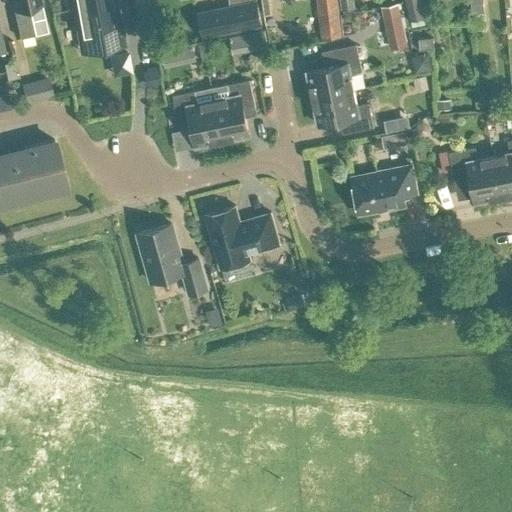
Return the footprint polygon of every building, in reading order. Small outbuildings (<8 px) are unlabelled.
[(12,0),(15,11),(14,12),(19,36),(33,33),(46,31),(39,2),(39,0),(12,0)] [(142,0),(114,0),(73,7),(80,47),(123,40),(119,14),(128,12),(131,25),(147,22),(142,0)] [(257,0),(247,0),(213,7),(218,34),(263,25),(257,0)] [(342,35),(337,0),(316,0),(321,38),(342,35)] [(339,0),(341,9),(354,8),(353,0),(339,0)] [(404,0),(409,20),(424,16),(420,0),(404,0)] [(470,0),(471,12),(483,11),(482,0),(470,0)] [(381,5),(390,48),(407,44),(398,1),(381,5)] [(263,31),(240,36),(242,43),(265,39),(263,31)] [(419,48),(433,47),(432,37),(418,38),(419,48)] [(307,70),(312,96),(353,88),(350,71),(361,69),(356,43),(327,49),(330,65),(307,70)] [(137,67),(132,47),(116,52),(122,71),(137,67)] [(168,50),(160,51),(162,63),(163,66),(170,65),(179,63),(176,48),(171,49),(168,50)] [(437,64),(432,48),(417,52),(422,69),(437,64)] [(10,76),(22,73),(19,58),(6,61),(10,76)] [(156,65),(140,68),(145,90),(161,87),(156,65)] [(48,76),(21,82),(26,101),(53,94),(48,76)] [(211,86),(213,98),(222,139),(248,134),(244,110),(255,108),(249,78),(227,83),(211,86)] [(211,86),(195,90),(172,94),(179,124),(190,121),(195,145),(222,139),(213,98),(211,86)] [(507,87),(490,93),(495,105),(511,99),(507,87)] [(353,88),(312,96),(318,123),(341,118),(344,132),(373,126),(368,102),(356,104),(353,88)] [(0,107),(17,103),(13,89),(0,91),(0,107)] [(450,98),(437,99),(437,109),(450,108),(450,98)] [(406,129),(399,131),(401,143),(408,142),(406,129)] [(493,154),(501,195),(511,192),(511,138),(507,139),(510,151),(493,154)] [(0,203),(66,187),(53,139),(22,147),(25,158),(0,164),(0,203)] [(501,195),(493,154),(477,158),(474,146),(448,151),(454,180),(470,177),(475,200),(501,195)] [(417,187),(412,162),(377,169),(378,173),(351,178),(357,210),(387,204),(388,208),(405,204),(403,190),(417,187)] [(240,222),(236,204),(205,213),(220,266),(251,258),(249,252),(280,243),(271,211),(251,216),(252,218),(240,222)] [(137,231),(140,241),(151,280),(183,271),(189,292),(207,288),(198,257),(182,261),(171,222),(137,231)] [(299,292),(285,296),(289,309),(305,304),(302,294),(308,292),(304,278),(296,281),(299,292)] [(218,306),(206,310),(210,326),(223,322),(218,306)]
